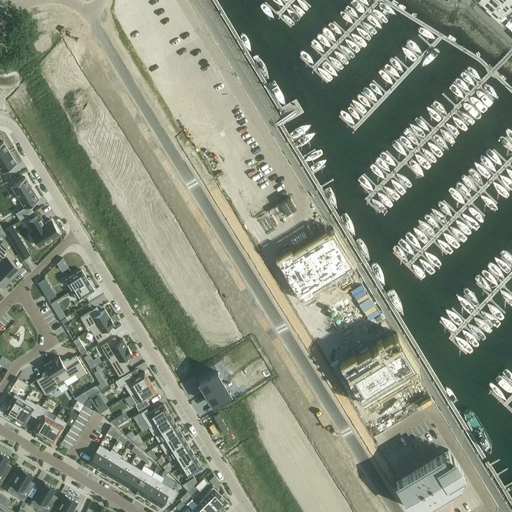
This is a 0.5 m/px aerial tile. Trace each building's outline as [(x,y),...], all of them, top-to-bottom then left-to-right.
[(173,14),(178,11),(170,0),(167,0),(165,2),(173,14)] [(511,0),(477,0),(481,3),(484,1),(489,7),(487,9),(500,21),(505,15),(504,14),(511,8),(511,0)] [(196,125),(218,114),(215,109),(194,121),(196,125)] [(3,141),(0,143),(0,171),(1,172),(16,163),(3,141)] [(25,177),(11,186),(25,207),(16,213),(20,220),(33,211),(30,206),(39,200),(25,177)] [(39,215),(28,222),(33,230),(30,232),(39,246),(59,233),(51,219),(44,223),(39,215)] [(4,229),(13,244),(22,258),(29,254),(21,239),(12,225),(4,229)] [(346,261),(327,230),(275,262),(294,294),(346,261)] [(1,241),(0,241),(0,266),(12,278),(20,270),(11,261),(16,256),(1,241)] [(0,283),(3,287),(12,278),(0,266),(0,283)] [(81,270),(65,280),(71,290),(88,280),(81,270)] [(45,278),(38,282),(48,299),(53,296),(55,295),(45,278)] [(88,280),(71,290),(77,300),(94,290),(88,280)] [(96,307),(80,317),(88,330),(90,329),(109,317),(105,310),(100,313),(96,307)] [(61,310),(56,313),(60,320),(66,317),(61,310)] [(109,317),(90,329),(98,341),(112,333),(109,327),(114,324),(113,324),(114,323),(110,317),(109,317)] [(114,336),(100,345),(108,358),(127,346),(122,339),(117,342),(114,336)] [(78,337),(73,340),(79,351),(84,348),(78,337)] [(341,370),(360,402),(412,370),(393,338),(341,370)] [(127,346),(108,358),(119,376),(129,370),(126,364),(130,362),(126,356),(131,353),(127,346)] [(89,353),(84,356),(90,367),(95,364),(92,359),(89,353)] [(2,355),(0,359),(0,363),(3,365),(8,368),(13,362),(8,359),(2,355)] [(52,361),(51,361),(63,380),(75,373),(78,378),(86,373),(76,355),(68,360),(67,358),(62,361),(59,356),(58,357),(58,356),(51,360),(52,361)] [(43,375),(36,379),(45,394),(65,382),(63,380),(51,361),(44,365),(47,370),(42,373),(43,375)] [(217,369),(198,380),(206,392),(223,381),(224,381),(217,369)] [(130,371),(115,380),(119,387),(124,384),(130,394),(150,381),(144,371),(133,378),(130,371)] [(17,377),(14,383),(24,389),(28,384),(17,377)] [(104,379),(99,382),(102,387),(108,384),(104,379)] [(150,381),(130,394),(136,404),(135,404),(138,409),(149,403),(146,398),(156,392),(150,381)] [(206,392),(205,392),(211,403),(230,392),(223,381),(206,392)] [(14,393),(3,412),(13,418),(24,399),(14,393)] [(24,399),(13,418),(24,424),(30,413),(35,416),(41,406),(36,402),(35,403),(25,397),(24,399)] [(84,404),(81,409),(90,415),(93,410),(84,404)] [(146,408),(140,412),(149,426),(153,424),(169,414),(163,404),(149,412),(146,408)] [(40,419),(34,430),(44,436),(53,420),(44,414),(47,409),(41,406),(35,416),(40,419)] [(239,407),(228,414),(231,419),(229,420),(232,425),(245,417),(239,407)] [(81,409),(78,414),(87,420),(90,415),(81,409)] [(78,414),(75,419),(84,425),(87,420),(78,414)] [(169,414),(153,424),(158,432),(175,422),(169,414)] [(53,420),(44,436),(54,442),(66,422),(56,416),(53,420)] [(245,417),(232,425),(238,434),(251,427),(245,417)] [(75,419),(72,424),(81,430),(84,425),(75,419)] [(175,422),(158,432),(163,441),(180,431),(175,422)] [(72,424),(69,429),(78,434),(81,430),(72,424)] [(69,429),(66,434),(75,439),(78,434),(69,429)] [(163,441),(159,443),(165,453),(169,450),(185,440),(180,431),(163,441)] [(66,434),(63,439),(72,444),(75,439),(66,434)] [(63,439),(60,444),(70,449),(72,444),(63,439)] [(185,440),(169,450),(174,458),(191,449),(185,440)] [(99,444),(88,463),(99,469),(110,450),(99,444)] [(110,450),(99,469),(109,475),(120,457),(121,457),(122,455),(111,448),(110,450)] [(191,449),(174,458),(180,467),(196,457),(191,449)] [(464,477),(460,471),(451,456),(447,449),(399,479),(396,481),(412,509),(416,507),(429,498),(434,505),(441,501),(436,494),(464,477)] [(0,451),(0,483),(9,469),(3,466),(6,461),(9,457),(0,451)] [(120,457),(109,475),(119,482),(131,463),(120,457)] [(196,457),(180,467),(186,477),(202,467),(196,457)] [(131,463),(119,482),(129,488),(141,469),(131,463)] [(20,467),(6,490),(24,501),(32,486),(27,483),(29,479),(32,475),(20,467)] [(129,488),(139,495),(140,494),(151,475),(141,469),(129,488)] [(151,475),(140,494),(150,500),(161,481),(151,475)] [(203,478),(195,486),(199,490),(207,482),(203,478)] [(43,481),(29,504),(42,511),(47,511),(55,501),(49,497),(55,488),(43,481)] [(161,481),(150,500),(161,507),(166,499),(171,502),(178,491),(161,481)] [(214,488),(206,496),(219,510),(221,508),(224,506),(223,506),(227,501),(214,488)] [(186,492),(181,497),(184,501),(190,495),(186,492)] [(70,511),(72,510),(77,502),(65,494),(54,511),(70,511)] [(206,496),(198,503),(206,511),(216,511),(219,510),(206,496)] [(184,504),(181,500),(175,506),(178,509),(184,504)] [(206,511),(198,503),(191,511),(192,511),(206,511)]
